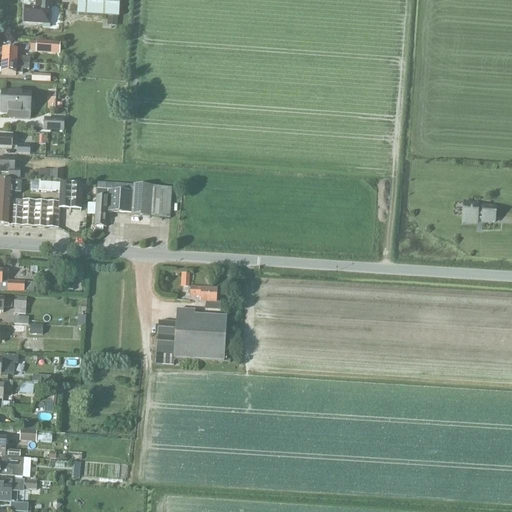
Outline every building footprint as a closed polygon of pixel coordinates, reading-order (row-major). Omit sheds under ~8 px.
[(24,7),(23,23),(43,24),(43,16),(49,17),(50,6),(52,6),(51,0),(35,0),(35,6),(33,8),(24,7)] [(77,0),(77,14),(118,17),(118,0),(77,0)] [(108,17),(107,26),(117,27),(118,19),(108,17)] [(60,44),(36,43),(35,54),(60,55),(60,44)] [(3,50),(2,63),(29,64),(29,65),(30,59),(16,59),(16,51),(3,50)] [(29,64),(2,63),(2,75),(16,75),(16,74),(22,75),(23,70),(29,71),(29,65),(29,64)] [(32,75),(32,81),(32,83),(51,84),(51,75),(32,75)] [(1,93),(0,108),(0,112),(24,114),(25,94),(1,93)] [(45,120),(44,130),(63,131),(64,121),(45,120)] [(16,155),(29,155),(29,148),(16,147),(17,138),(0,137),(0,149),(11,150),(11,149),(16,149),(16,155)] [(9,179),(19,180),(19,172),(14,171),(14,160),(0,159),(0,173),(9,174),(9,179)] [(31,171),(31,179),(61,181),(62,181),(63,171),(40,170),(40,172),(31,171)] [(18,194),(19,183),(13,183),(13,182),(0,181),(0,224),(58,228),(59,211),(81,213),(83,187),(61,185),(60,192),(59,203),(12,200),(12,194),(18,194)] [(39,183),(38,192),(56,193),(56,192),(60,192),(60,185),(61,185),(61,184),(39,183)] [(97,184),(96,191),(107,191),(107,196),(113,199),(112,213),(131,214),(131,217),(150,218),(170,219),(172,189),(152,188),(132,187),(132,186),(97,184)] [(107,191),(96,191),(94,227),(105,228),(106,213),(112,213),(113,199),(107,196),(107,191)] [(464,206),(462,224),(476,225),(477,223),(494,224),(495,209),(477,208),(478,207),(464,206)] [(0,291),(8,292),(34,294),(35,284),(24,283),(8,282),(8,270),(0,269),(0,291)] [(181,275),(181,289),(190,290),(190,276),(181,275)] [(200,298),(200,303),(206,303),(205,310),(220,311),(221,302),(216,302),(216,291),(208,291),(206,291),(206,289),(190,288),(190,297),(200,298)] [(26,310),(27,299),(14,298),(14,309),(26,310)] [(12,307),(12,301),(4,300),(4,299),(0,299),(0,312),(3,312),(3,307),(12,307)] [(158,322),(156,351),(155,365),(173,366),(174,360),(229,363),(230,355),(224,354),(226,318),(194,316),(194,312),(177,311),(176,323),(158,322)] [(31,326),(30,330),(37,330),(36,335),(42,335),(43,326),(31,326)] [(0,361),(0,375),(1,375),(14,376),(15,365),(18,366),(18,357),(1,356),(0,362),(0,361)] [(32,377),(32,384),(34,384),(40,384),(49,385),(50,383),(50,379),(50,378),(41,377),(32,377)] [(0,398),(3,399),(4,392),(12,393),(13,382),(2,382),(2,386),(0,386),(0,398)] [(46,394),(45,412),(55,412),(56,395),(46,394)] [(0,452),(2,453),(2,458),(14,458),(14,457),(14,451),(6,451),(6,439),(0,438),(0,452)] [(14,458),(2,458),(2,462),(0,462),(0,475),(23,477),(24,459),(14,458)] [(74,463),(72,478),(80,479),(81,463),(74,463)] [(0,479),(0,502),(11,504),(12,493),(12,480),(0,479)] [(37,481),(25,481),(24,491),(37,491),(37,481)] [(53,508),(56,511),(57,511),(63,507),(58,502),(54,505),(53,508)]
